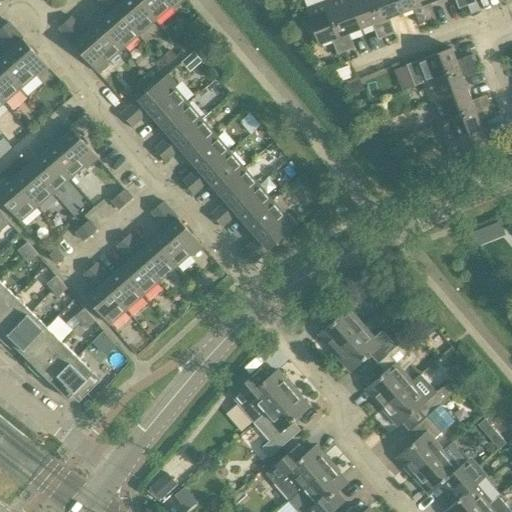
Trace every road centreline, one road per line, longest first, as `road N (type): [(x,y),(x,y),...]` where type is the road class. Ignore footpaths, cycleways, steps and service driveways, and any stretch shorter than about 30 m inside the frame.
road 1 (tertiary): [(266,303),(397,230),(511,183)]
road 2 (residential): [(402,511),(357,461),(346,417),(266,303)]
road 3 (tertiary): [(113,469),(266,303)]
road 4 (residential): [(169,184),(45,26)]
road 5 (residential): [(266,303),(169,184)]
road 6 (residential): [(113,469),(0,381)]
road 7 (residential): [(363,70),(472,29),(488,41)]
road 8 (residential): [(169,184),(73,265)]
